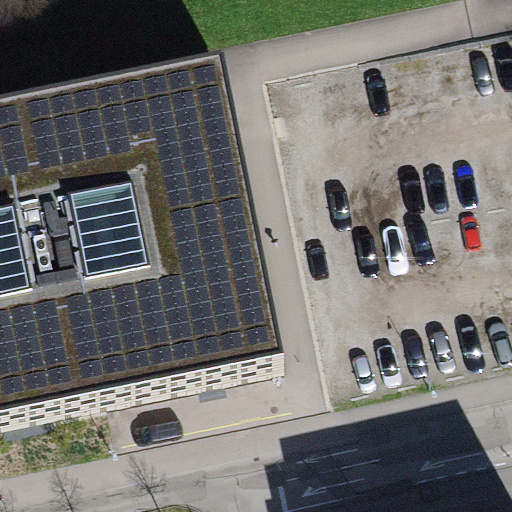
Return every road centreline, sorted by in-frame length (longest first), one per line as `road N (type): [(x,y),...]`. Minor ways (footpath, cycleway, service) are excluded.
road 1 (residential): [(237,506),(511,447)]
road 2 (unknown): [(0,103),(223,82)]
road 3 (residential): [(237,506),(183,488),(77,511)]
